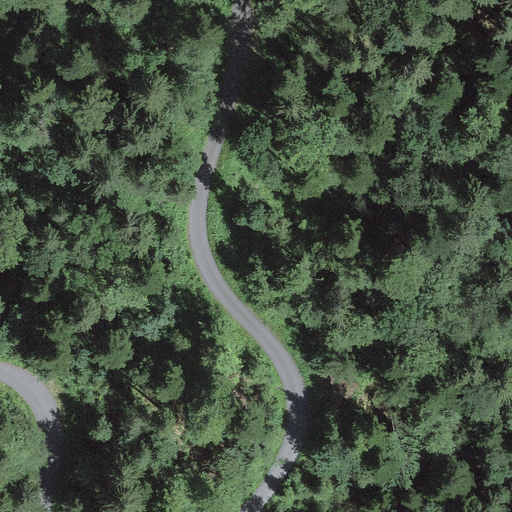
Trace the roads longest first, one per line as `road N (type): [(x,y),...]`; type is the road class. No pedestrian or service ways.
road 1 (track): [(250,511),(296,410),(279,346),(220,269),(206,230),(238,86),(244,0)]
road 2 (track): [(0,370),(36,395),(47,416),(41,511)]
